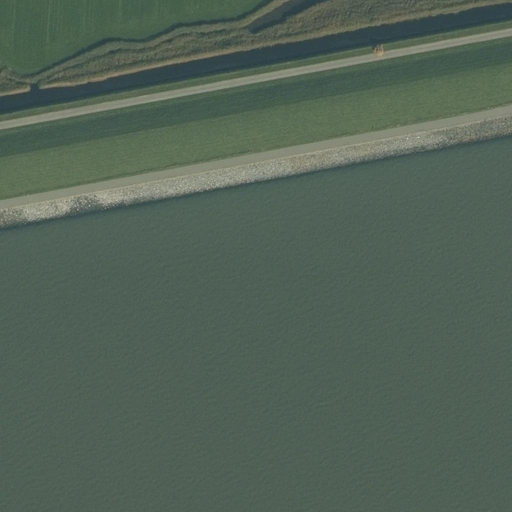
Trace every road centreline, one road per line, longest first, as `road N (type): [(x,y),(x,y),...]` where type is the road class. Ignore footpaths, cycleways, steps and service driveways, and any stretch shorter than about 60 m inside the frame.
road 1 (unclassified): [(0,205),(511,110)]
road 2 (unclassified): [(511,37),(0,131)]
